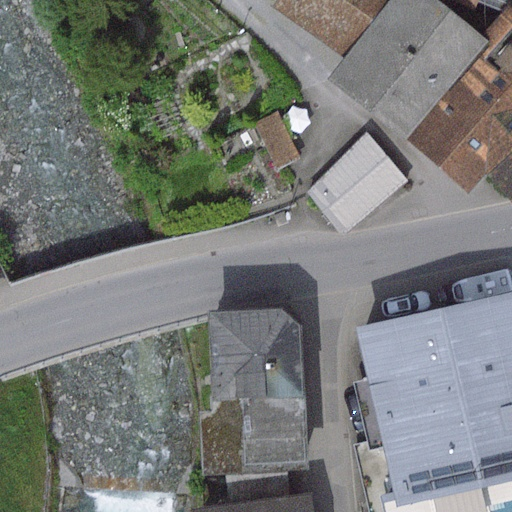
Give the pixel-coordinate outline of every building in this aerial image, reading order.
[(383,0),(280,0),(274,10),(337,57),(383,0)] [(401,141),(481,42),(478,40),(429,0),(383,0),(337,57),(319,79),(399,143),(401,141)] [(449,0),(473,12),(476,0),(449,0)] [(511,0),(482,0),(511,13),(511,0)] [(511,11),(505,6),(478,40),(481,42),(401,141),(462,193),(483,174),(511,205),(511,11)] [(277,113),(253,125),(275,170),(299,158),(277,113)] [(364,134),(303,193),(341,238),(405,182),(364,134)] [(511,511),(511,292),(351,329),(378,449),(365,452),(375,495),(390,492),(394,511),(511,511)] [(276,309),(201,313),(206,413),(192,414),(195,477),(302,471),(294,326),(276,309)] [(229,507),(184,511),(307,511),(305,497),(286,499),(283,477),(226,484),(229,507)]
